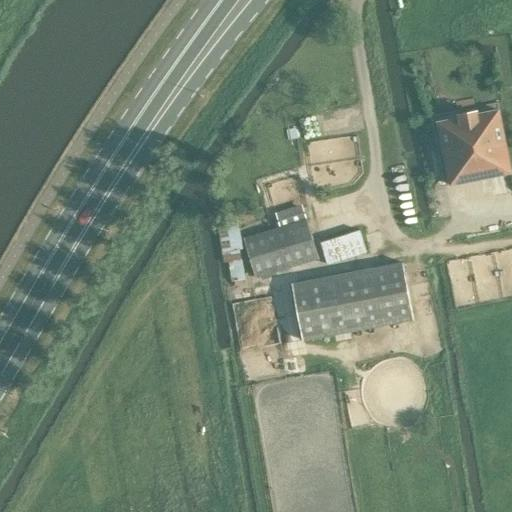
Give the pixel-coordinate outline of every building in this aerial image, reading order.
[(499,107),(438,120),(450,183),(511,170),(499,107)] [(307,216),(303,203),(276,211),(281,224),(307,216)] [(246,256),(238,217),(216,221),(224,262),(227,261),(231,279),(246,275),(243,257),(246,256)] [(318,254),(307,218),(244,237),(255,273),(318,254)] [(327,263),(367,250),(360,228),(321,240),(327,263)] [(291,281),(298,319),(302,338),(413,317),(403,261),(291,281)]
